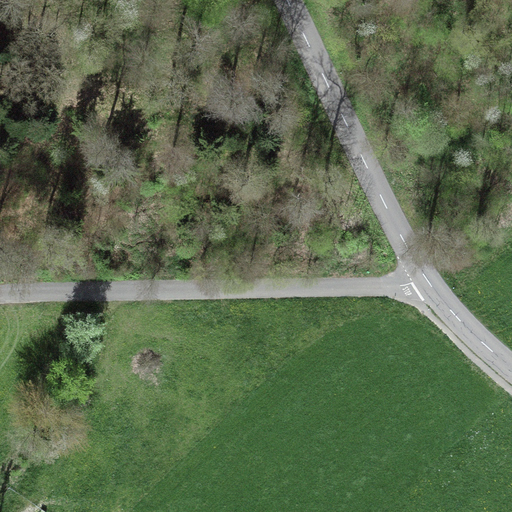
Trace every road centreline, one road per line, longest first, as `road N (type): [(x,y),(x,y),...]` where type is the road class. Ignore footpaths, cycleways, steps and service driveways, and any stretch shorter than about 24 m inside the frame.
road 1 (residential): [(0,292),(426,279)]
road 2 (tertiary): [(288,0),(426,279)]
road 3 (tertiary): [(426,279),(511,367)]
